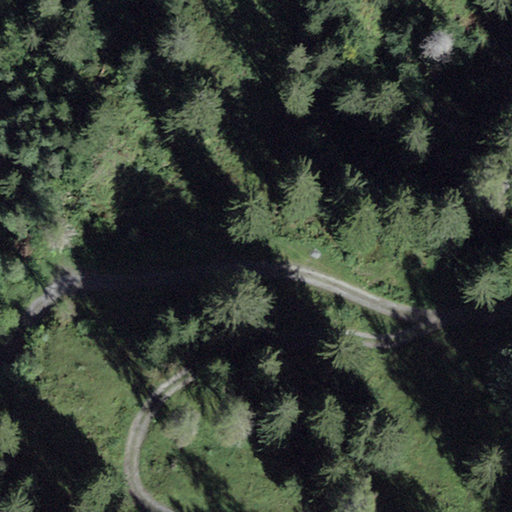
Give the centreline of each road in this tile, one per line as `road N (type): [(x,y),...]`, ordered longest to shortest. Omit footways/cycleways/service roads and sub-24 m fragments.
road 1 (track): [(166,511),(149,506),(130,472),(134,440),(161,393),(215,357),(270,343),(375,342),(449,317),(511,309)]
road 2 (track): [(449,317),(383,304),(288,269),(82,284),(50,299),(0,368)]
